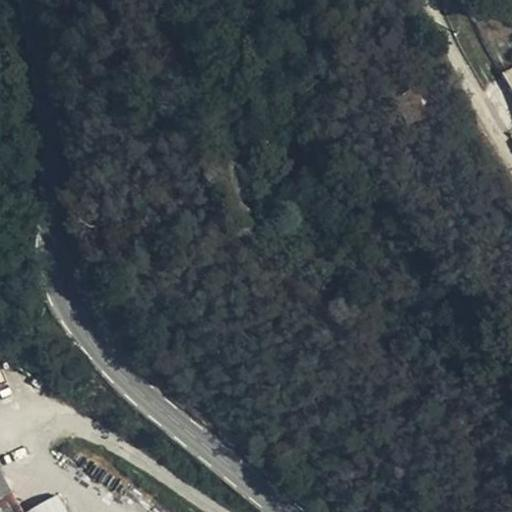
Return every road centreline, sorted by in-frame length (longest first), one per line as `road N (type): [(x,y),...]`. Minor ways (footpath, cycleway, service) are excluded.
road 1 (secondary): [(282,511),(124,380),(89,341),(61,288),(20,0)]
road 2 (residential): [(511,165),(430,0)]
